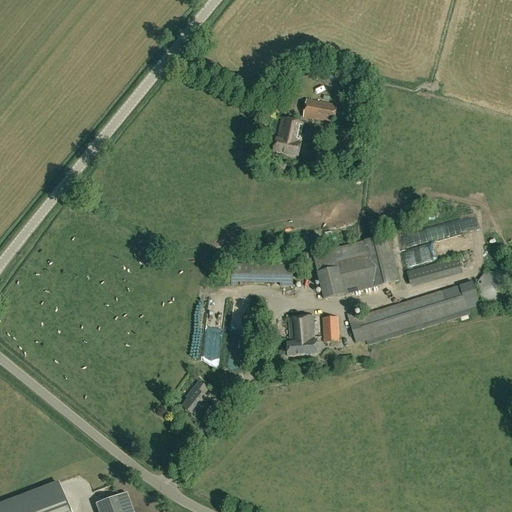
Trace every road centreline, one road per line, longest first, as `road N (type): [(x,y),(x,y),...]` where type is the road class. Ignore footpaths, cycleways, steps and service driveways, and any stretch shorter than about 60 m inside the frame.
road 1 (tertiary): [(0,265),(217,0)]
road 2 (unclassified): [(205,511),(0,359)]
